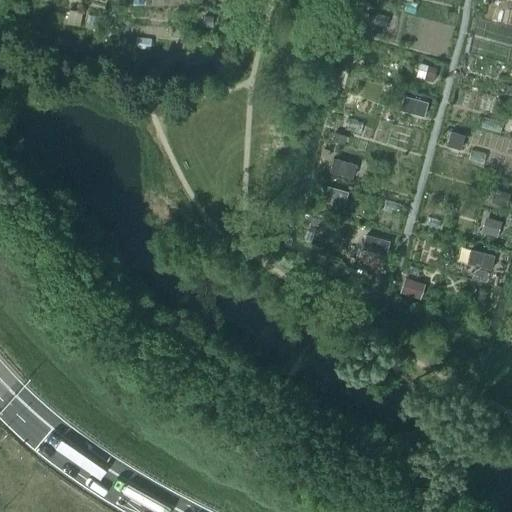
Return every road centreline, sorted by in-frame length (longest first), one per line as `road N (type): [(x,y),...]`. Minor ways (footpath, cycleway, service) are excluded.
road 1 (motorway): [(177,511),(60,427),(0,371)]
road 2 (motorway): [(169,511),(44,440),(0,400)]
